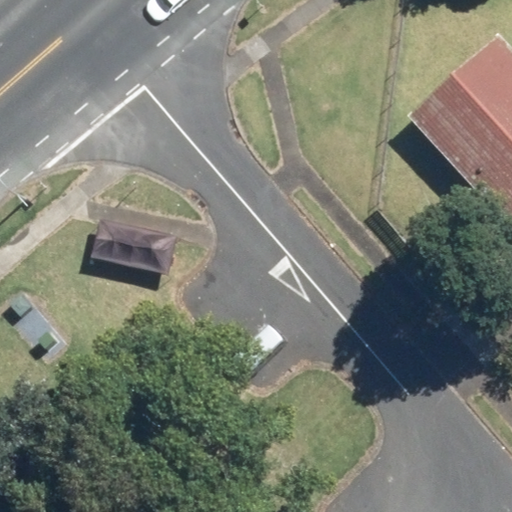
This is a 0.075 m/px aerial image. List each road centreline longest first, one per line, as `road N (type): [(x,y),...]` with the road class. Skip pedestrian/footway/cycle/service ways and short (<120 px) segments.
road 1 (residential): [(452,511),(454,473),(434,422),(111,48)]
road 2 (secondary): [(111,48),(0,144)]
